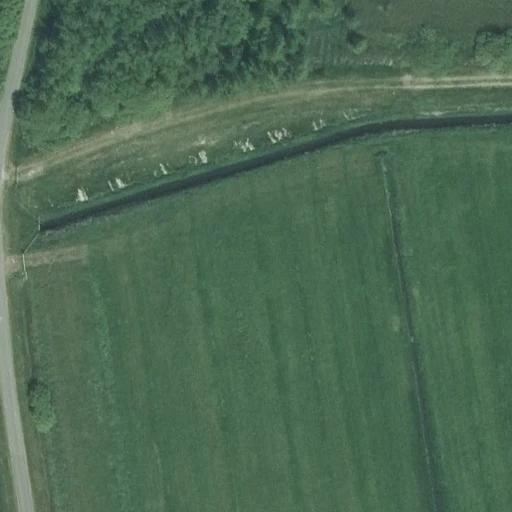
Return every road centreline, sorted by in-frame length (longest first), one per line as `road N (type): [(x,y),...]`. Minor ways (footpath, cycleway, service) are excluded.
road 1 (unclassified): [(33,511),(0,248)]
road 2 (unclassified): [(0,171),(34,0)]
